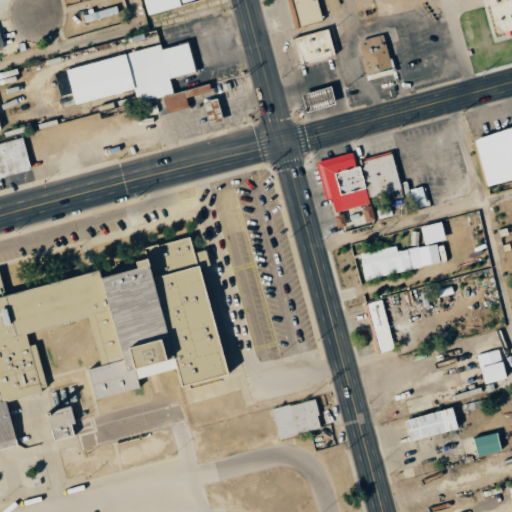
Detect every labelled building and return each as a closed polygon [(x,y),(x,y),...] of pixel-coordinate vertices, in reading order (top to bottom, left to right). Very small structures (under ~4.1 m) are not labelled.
[(144,0),(148,14),(181,7),(179,0),(144,0)] [(290,0),(298,27),(323,20),(317,0),(290,0)] [(511,0),(487,0),(497,32),(511,27),(511,0)] [(335,55),(329,29),(293,38),(300,64),(335,55)] [(393,74),(384,34),(358,40),(368,80),(393,74)] [(67,67),(74,103),(135,90),(137,101),(164,96),(167,112),(189,108),(187,96),(211,91),(210,85),(173,92),(170,78),(196,72),(189,42),(161,49),(161,47),(67,67)] [(307,112),(336,105),(331,87),(302,94),(307,112)] [(159,115),(166,114),(163,97),(156,98),(159,115)] [(223,122),(218,98),(204,101),(208,125),(223,122)] [(511,179),(511,128),(478,136),(488,184),(511,179)] [(0,143),(0,177),(30,171),(22,138),(0,143)] [(317,161),(326,200),(332,198),(335,213),(334,214),(337,228),(376,219),(372,203),(376,202),(380,218),(392,215),(387,193),(401,189),(393,154),(355,162),(353,153),(317,161)] [(415,207),(426,205),(423,186),(411,189),(415,207)] [(158,244),(159,247),(189,236),(195,253),(206,250),(210,264),(203,265),(212,298),(208,299),(228,371),(182,386),(176,366),(139,377),(141,385),(95,398),(88,369),(100,363),(87,317),(27,332),(29,345),(36,343),(41,361),(46,382),(41,390),(7,401),(18,443),(0,448),(0,273),(5,295),(99,270),(102,276),(137,267),(136,261),(146,258),(144,248),(158,244)] [(396,246),(360,253),(365,278),(440,265),(437,243),(397,251),(396,246)] [(395,349),(381,300),(365,305),(378,353),(395,349)] [(485,384),(507,378),(499,349),(477,355),(485,384)] [(272,410),(280,440),(322,429),(314,399),(272,410)] [(71,408),(48,411),(52,440),(76,437),(71,408)] [(458,431),(454,409),(405,418),(409,440),(458,431)] [(473,439),(478,457),(501,451),(497,433),(473,439)]
